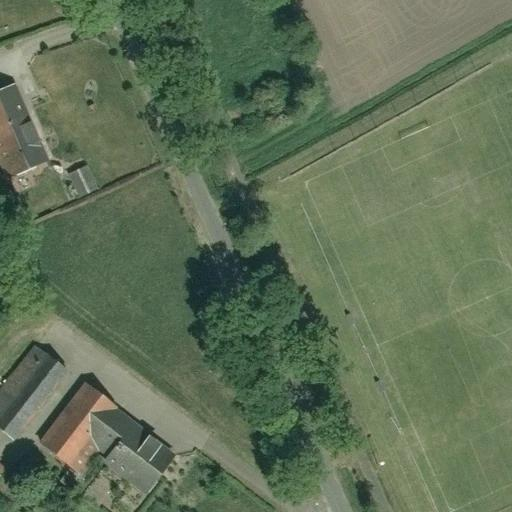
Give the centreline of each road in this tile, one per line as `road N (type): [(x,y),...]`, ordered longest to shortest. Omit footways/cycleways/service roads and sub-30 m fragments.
road 1 (unclassified): [(336,511),(98,0)]
road 2 (unknown): [(0,314),(109,372),(303,511)]
road 3 (unknown): [(160,137),(49,142),(0,14)]
